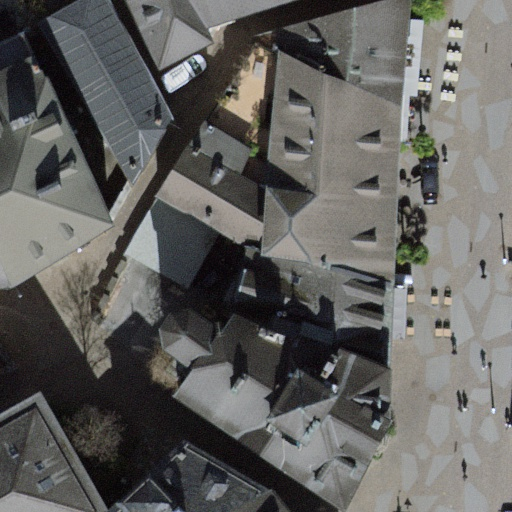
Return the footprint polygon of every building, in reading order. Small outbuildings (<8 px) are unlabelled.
[(106,0),(82,0),(42,22),(131,181),(175,126),(106,0)] [(128,0),(161,67),(212,43),(206,25),(289,0),(128,0)] [(409,0),(397,0),(279,31),(279,53),(398,110),(409,0)] [(279,53),(279,31),(251,40),(210,119),(267,150),(279,53)] [(398,110),(279,53),(267,150),(252,249),(252,256),(389,283),(398,110)] [(0,67),(0,265),(12,289),(111,223),(33,55),(0,67)] [(210,119),(159,198),(226,235),(252,249),(267,150),(210,119)] [(226,235),(159,198),(125,254),(193,292),(226,235)] [(252,256),(235,314),(388,370),(389,283),(252,256)] [(0,290),(12,289),(0,265),(0,290)] [(195,368),(178,397),(344,506),(387,421),(388,370),(235,314),(222,331),(190,312),(171,316),(162,330),(166,350),(195,368)] [(46,395),(0,420),(0,511),(103,511),(105,511),(46,395)] [(113,511),(231,511),(273,496),(183,444),(113,511)] [(286,511),(273,496),(231,511),(286,511)]
